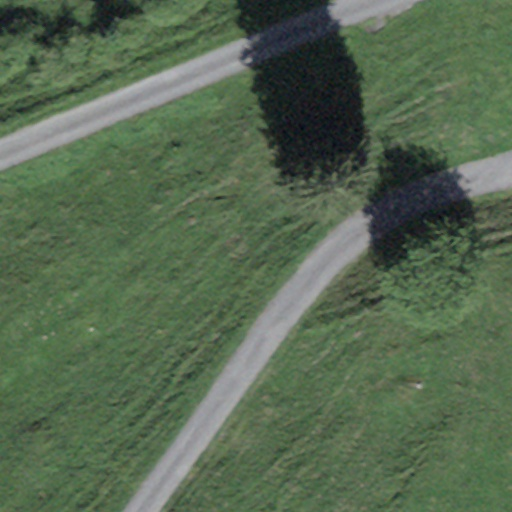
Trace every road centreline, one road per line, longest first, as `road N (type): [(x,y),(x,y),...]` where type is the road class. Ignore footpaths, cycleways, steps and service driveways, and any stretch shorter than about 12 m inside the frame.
road 1 (track): [(165,511),(269,365),(390,221),(511,186)]
road 2 (track): [(414,0),(338,21),(0,177)]
